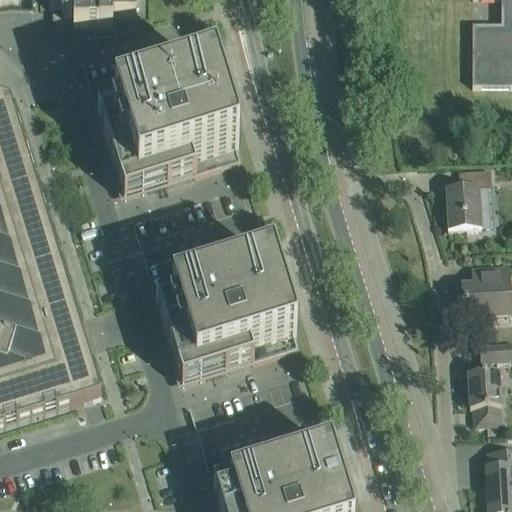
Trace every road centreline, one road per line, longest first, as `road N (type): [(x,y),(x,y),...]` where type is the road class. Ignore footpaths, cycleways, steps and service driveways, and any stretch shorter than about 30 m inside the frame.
road 1 (secondary): [(247,0),(255,56),(394,511)]
road 2 (secondary): [(426,511),(328,185),(297,0)]
road 3 (residential): [(17,32),(70,95),(167,416)]
road 4 (residential): [(0,466),(167,416)]
